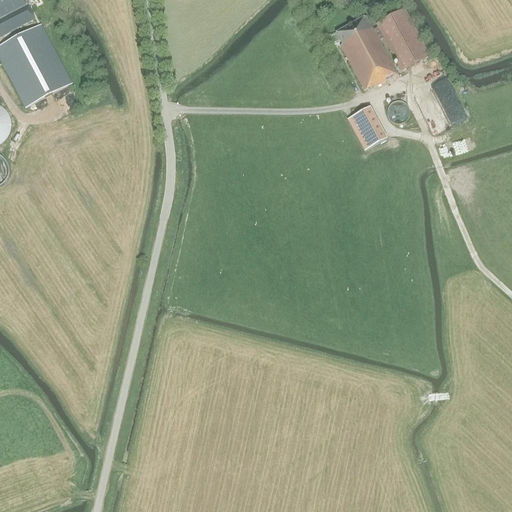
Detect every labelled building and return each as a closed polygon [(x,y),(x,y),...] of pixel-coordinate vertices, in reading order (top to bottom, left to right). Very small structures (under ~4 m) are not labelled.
[(32,0),(33,0),(0,0),(0,38),(35,20),(28,6),(30,5),(29,2),(31,0),(32,0)] [(402,72),(430,57),(404,10),(376,25),(378,28),(373,31),(366,17),(336,34),(342,46),(340,47),(365,92),(374,87),(374,88),(398,75),(379,42),(384,39),(402,72)] [(0,58),(26,109),(72,85),(41,26),(0,47),(0,58)] [(461,100),(444,107),(451,125),(468,118),(461,100)] [(389,120),(394,124),(400,125),(405,122),(409,118),(410,112),(408,106),(403,102),(397,101),(391,104),(388,109),(387,115),(389,120)] [(0,144),(2,144),(9,135),(10,123),(6,113),(0,108),(0,144)] [(365,152),(387,140),(370,108),(348,120),(365,152)]
